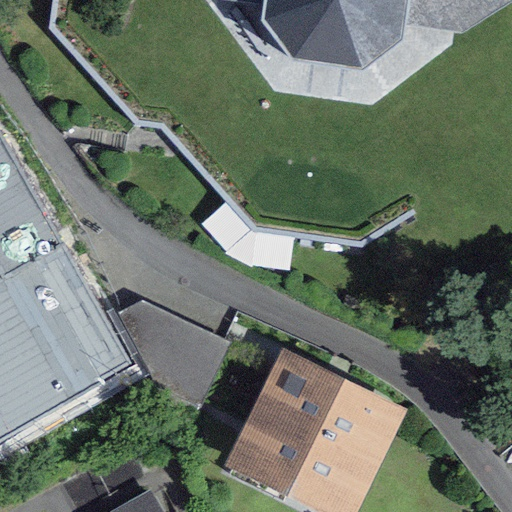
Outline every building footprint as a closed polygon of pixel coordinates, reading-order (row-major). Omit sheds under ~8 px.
[(369,64),(410,33),(412,21),(465,28),(511,0),(267,0),(271,0),(269,14),(300,55),(369,64)] [(47,270),(36,250),(0,269),(0,447),(112,386),(106,375),(130,361),(72,257),(47,270)] [(232,341),(144,299),(121,311),(158,387),(201,407),(232,341)] [(360,511),(411,407),(285,346),(228,464),(327,511),(360,511)] [(165,511),(152,488),(108,511),(165,511)]
